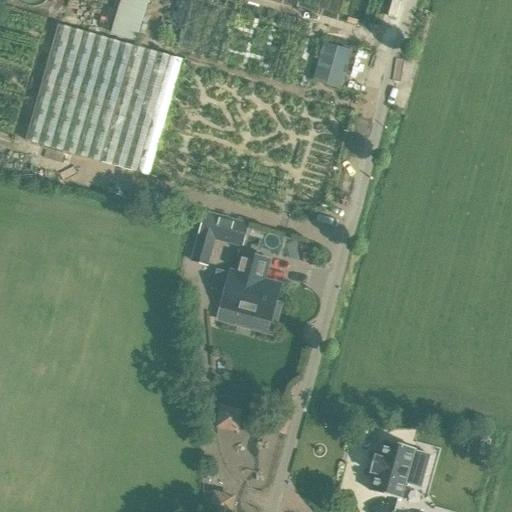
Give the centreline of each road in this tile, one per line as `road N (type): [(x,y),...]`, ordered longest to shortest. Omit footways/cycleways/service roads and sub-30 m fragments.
road 1 (unclassified): [(271,511),(410,0)]
road 2 (track): [(50,158),(343,242)]
road 3 (track): [(240,0),(397,47)]
